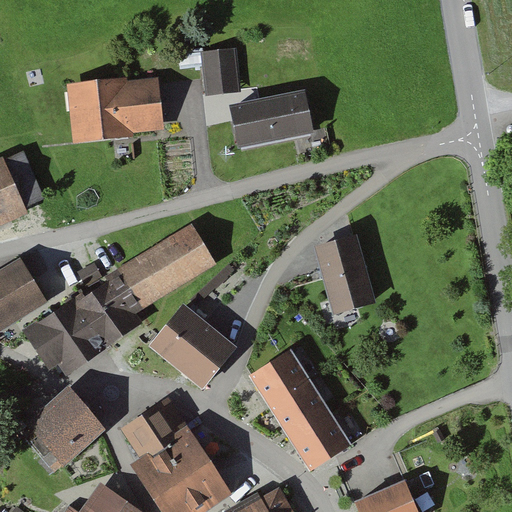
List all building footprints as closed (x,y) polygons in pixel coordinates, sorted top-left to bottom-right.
[(201,53),(206,97),(242,93),(237,49),(201,53)] [(134,137),(133,133),(164,130),(159,78),(128,81),(128,78),(67,85),(73,144),(134,137)] [(230,106),(239,149),(314,133),(305,90),(230,106)] [(23,151),(4,160),(26,208),(45,200),(23,151)] [(0,159),(0,226),(28,214),(26,208),(4,160),(3,158),(0,159)] [(197,230),(125,274),(149,312),(221,268),(197,230)] [(314,247),(333,316),(377,304),(358,235),(314,247)] [(27,264),(0,280),(0,333),(1,334),(51,303),(27,264)] [(111,283),(39,334),(70,378),(143,327),(111,283)] [(183,309),(150,350),(205,393),(238,352),(183,309)] [(312,473),(351,449),(292,354),(253,378),(312,473)] [(70,395),(29,431),(63,468),(104,431),(70,395)] [(165,407),(129,433),(156,469),(145,477),(170,511),(210,511),(239,491),(193,427),(185,433),(165,407)] [(138,511),(101,487),(83,511),(138,511)] [(304,511),(289,487),(246,511),(304,511)] [(356,509),(357,511),(415,511),(404,487),(356,509)]
